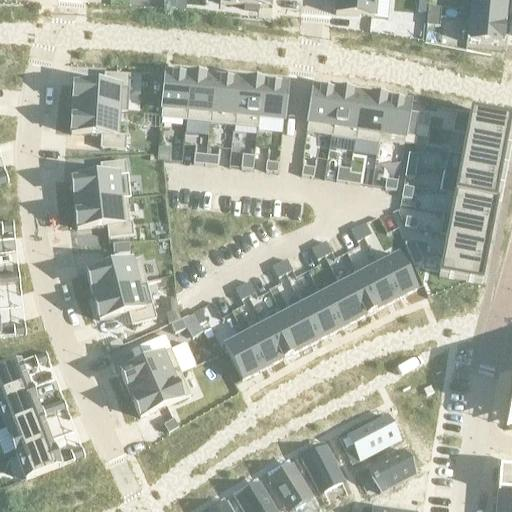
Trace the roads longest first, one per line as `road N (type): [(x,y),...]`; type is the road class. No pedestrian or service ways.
road 1 (residential): [(145,511),(49,314),(25,195),(40,60),(68,0)]
road 2 (residential): [(511,271),(473,439)]
